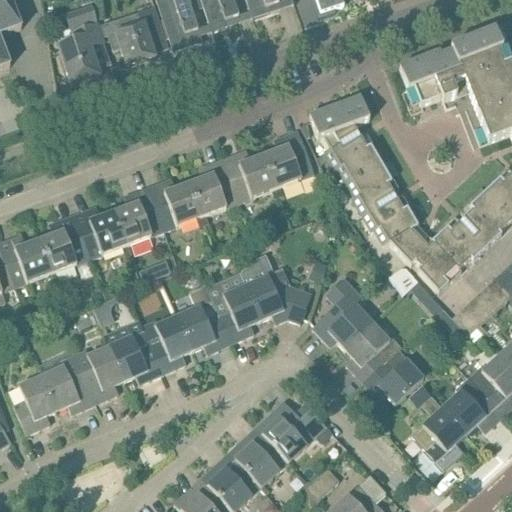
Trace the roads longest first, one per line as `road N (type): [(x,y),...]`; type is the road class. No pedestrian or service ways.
road 1 (residential): [(258,383),(161,413),(0,495)]
road 2 (residential): [(424,511),(316,404),(258,383)]
road 3 (residential): [(195,136),(0,206)]
road 4 (residential): [(113,511),(228,422),(258,383)]
road 5 (residential): [(195,136),(230,132),(369,63)]
road 6 (residential): [(406,146),(438,193),(460,182),(466,151),(443,136),(422,140)]
